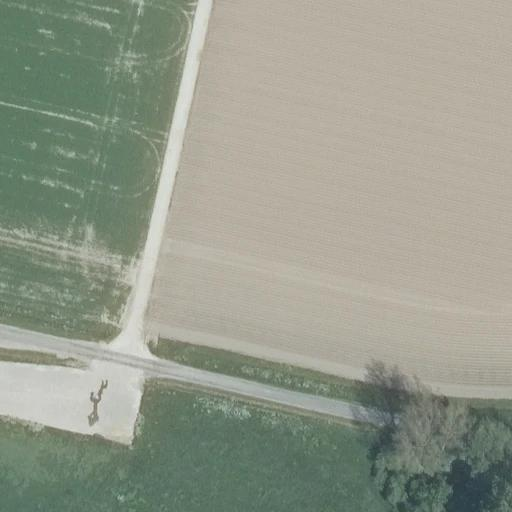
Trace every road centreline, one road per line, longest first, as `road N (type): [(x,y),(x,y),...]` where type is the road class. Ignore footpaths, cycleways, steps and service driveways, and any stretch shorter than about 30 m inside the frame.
road 1 (unclassified): [(0,332),(511,446)]
road 2 (track): [(126,361),(205,0)]
